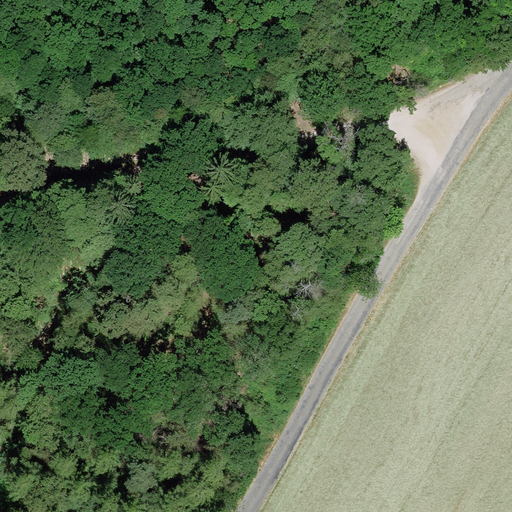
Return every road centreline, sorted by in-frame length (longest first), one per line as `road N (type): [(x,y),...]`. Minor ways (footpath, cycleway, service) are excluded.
road 1 (unclassified): [(511,73),(394,252),(245,511)]
road 2 (track): [(487,104),(139,172),(0,208)]
